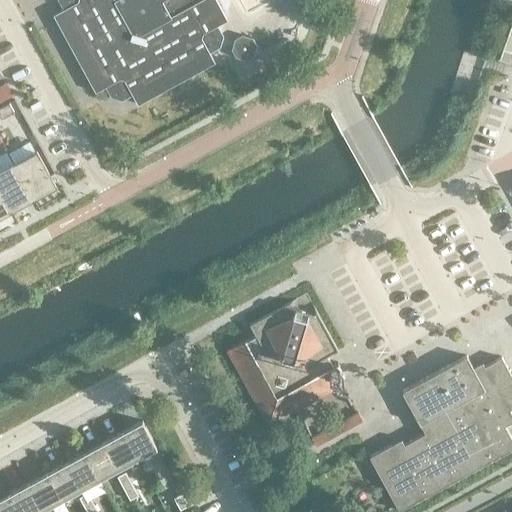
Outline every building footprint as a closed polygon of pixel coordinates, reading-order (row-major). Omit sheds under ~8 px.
[(61,0),(65,7),(52,14),(95,91),(108,84),(113,95),(119,97),(130,91),(137,104),(143,100),(215,62),(207,49),(218,43),(220,37),(214,27),(227,19),(216,0),(61,0)] [(253,38),(252,38),(249,39),(244,38),(236,42),(234,48),(238,55),(243,57),(245,56),(246,60),(254,56),(257,45),(253,38)] [(0,99),(10,94),(2,81),(0,82),(0,99)] [(14,111),(9,102),(0,107),(0,118),(0,119),(14,111)] [(55,186),(36,151),(13,163),(32,198),(55,186)] [(32,198),(13,163),(0,170),(0,191),(10,210),(32,198)] [(0,215),(10,210),(0,191),(0,215)] [(287,303),(249,324),(256,335),(246,341),(245,339),(227,350),(268,424),(297,409),(293,402),(302,397),(302,396),(308,392),(309,393),(344,374),(338,362),(332,365),(327,355),(338,350),(317,312),(313,314),(289,307),(287,303)] [(395,448),(392,443),(369,456),(399,510),(511,447),(511,438),(505,425),(511,421),(511,413),(509,409),(511,407),(511,375),(501,356),(484,366),(487,372),(479,377),(466,355),(402,390),(425,432),(395,448)] [(157,447),(142,420),(122,431),(137,457),(157,447)] [(137,457),(122,431),(104,441),(118,468),(137,457)] [(118,468),(104,441),(85,451),(99,478),(118,468)] [(99,478),(85,451),(66,462),(81,489),(99,478)] [(81,489),(66,462),(47,472),(61,499),(81,489)] [(117,476),(124,487),(132,483),(125,471),(117,476)] [(61,499),(47,472),(28,483),(42,510),(61,499)] [(37,511),(42,510),(28,483),(8,493),(18,511),(37,511)] [(138,495),(132,483),(124,487),(130,499),(138,495)] [(79,496),(85,508),(94,504),(87,492),(79,496)] [(18,511),(8,493),(0,497),(0,511),(18,511)] [(188,504),(182,493),(173,497),(180,509),(188,504)]
